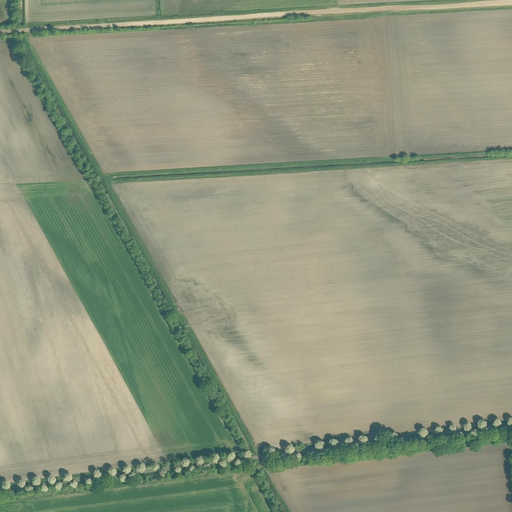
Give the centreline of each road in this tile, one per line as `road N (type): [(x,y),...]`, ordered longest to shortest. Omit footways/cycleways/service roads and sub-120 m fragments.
road 1 (unclassified): [(511,425),(0,489)]
road 2 (track): [(511,1),(0,31)]
